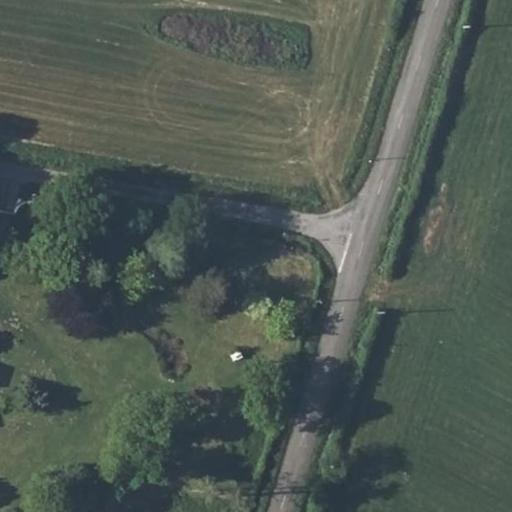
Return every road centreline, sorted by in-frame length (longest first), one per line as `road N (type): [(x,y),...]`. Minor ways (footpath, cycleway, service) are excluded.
road 1 (unclassified): [(366,238),(0,175)]
road 2 (tertiary): [(366,238),(281,511)]
road 3 (tertiary): [(439,0),(366,238)]
